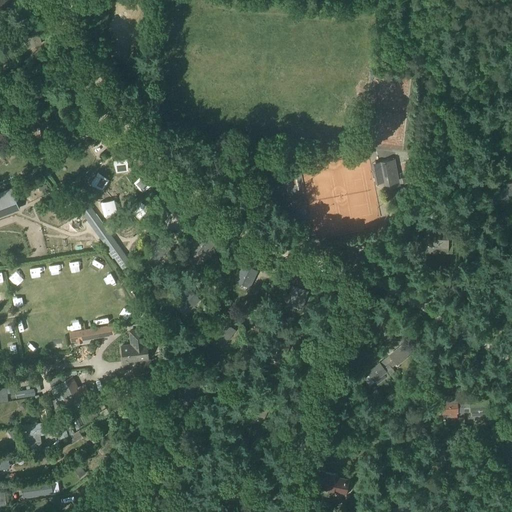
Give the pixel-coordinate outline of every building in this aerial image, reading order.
[(39,33),(23,38),(25,43),(27,49),(43,44),(39,33)] [(49,80),(30,82),(32,96),(50,94),(49,80)] [(58,120),(40,122),(42,137),(60,134),(58,120)] [(379,155),(372,156),(375,176),(383,175),(385,188),(399,185),(394,159),(380,162),(379,155)] [(87,189),(96,201),(113,189),(104,177),(109,173),(97,157),(77,172),(89,188),(87,189)] [(496,192),(490,193),(491,205),(498,204),(497,200),(509,198),(508,196),(511,195),(511,182),(505,184),(506,188),(496,189),(496,192)] [(0,207),(16,202),(11,188),(0,191),(0,207)] [(80,205),(84,210),(90,205),(86,200),(80,205)] [(83,211),(82,212),(85,217),(113,257),(115,259),(122,270),(130,264),(128,260),(122,252),(98,217),(93,211),(93,212),(89,207),(83,211)] [(202,233),(191,247),(202,256),(214,242),(202,233)] [(429,234),(429,249),(440,250),(441,250),(441,252),(446,252),(447,238),(452,238),(452,235),(447,235),(446,235),(446,237),(439,236),(439,234),(430,234),(429,234)] [(157,237),(145,251),(156,260),(168,246),(157,237)] [(243,265),(235,281),(249,287),(256,271),(243,265)] [(293,286),(287,303),(300,308),(307,291),(293,286)] [(188,290),(175,302),(185,313),(198,300),(188,290)] [(222,319),(209,334),(216,340),(213,343),(222,350),(229,340),(228,339),(236,330),(222,319)] [(73,331),(69,332),(71,342),(77,341),(77,343),(82,342),(82,340),(88,339),(109,336),(108,334),(113,333),(112,327),(112,326),(111,327),(107,327),(107,326),(93,328),(85,329),(73,331)] [(131,345),(121,346),(123,362),(148,359),(146,343),(145,343),(143,329),(129,331),(131,345)] [(275,339),(267,356),(280,362),(288,346),(275,339)] [(412,354),(407,346),(404,342),(390,354),(389,352),(383,357),(385,359),(389,365),(390,364),(391,366),(395,371),(393,368),(398,364),(398,366),(401,364),(402,365),(405,362),(404,360),(412,354)] [(148,359),(123,362),(124,368),(126,369),(132,369),(131,368),(148,360),(148,359)] [(149,359),(148,360),(131,368),(132,369),(135,376),(154,367),(149,359)] [(369,374),(364,378),(369,385),(374,381),(377,384),(378,383),(394,371),(391,367),(391,366),(390,364),(389,365),(385,359),(368,373),(369,374)] [(63,379),(56,383),(62,394),(59,396),(65,408),(67,407),(84,399),(89,396),(83,383),(76,387),(71,377),(71,375),(63,379)] [(185,375),(173,392),(187,402),(196,389),(197,390),(201,386),(185,375)] [(9,379),(7,379),(8,386),(9,385),(11,398),(35,394),(34,387),(16,390),(15,384),(10,385),(9,379)] [(447,397),(441,397),(441,403),(442,403),(442,413),(450,413),(450,417),(456,417),(456,412),(463,412),(464,412),(464,407),(463,407),(463,404),(462,404),(456,405),(456,402),(456,396),(447,397)] [(254,397),(246,415),(253,418),(252,422),(262,426),(266,418),(264,418),(270,404),(254,397)] [(470,404),(463,404),(463,407),(464,407),(464,412),(470,411),(470,412),(471,412),(471,417),(489,416),(488,411),(488,401),(470,402),(470,404)] [(47,402),(40,403),(42,412),(49,410),(47,402)] [(47,422),(22,426),(27,455),(39,453),(36,434),(49,432),(47,422)] [(511,443),(510,445),(502,450),(507,459),(511,455),(511,443)] [(321,472),(318,487),(319,487),(345,492),(346,492),(348,482),(347,482),(336,480),(337,475),(321,472)] [(50,479),(22,483),(24,497),(52,493),(50,479)]
